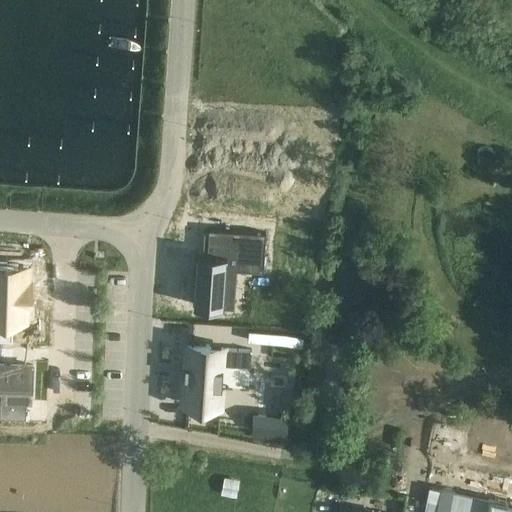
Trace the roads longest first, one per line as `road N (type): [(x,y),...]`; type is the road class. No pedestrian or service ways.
road 1 (unclassified): [(132,511),(147,232)]
road 2 (unclassified): [(147,232),(171,176),(183,0)]
